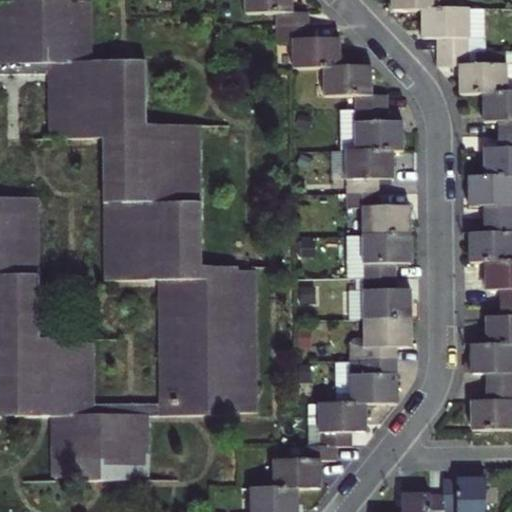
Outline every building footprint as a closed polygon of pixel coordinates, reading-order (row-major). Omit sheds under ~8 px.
[(0,3),(0,63),(48,66),(48,74),(49,137),(67,137),(67,142),(107,141),(107,283),(157,283),(159,405),(159,417),(241,418),(241,414),(258,414),(257,272),(239,272),(239,268),(203,268),(202,128),(146,127),(146,63),(93,63),(93,2),(74,2),(74,0),(11,0),(11,3),(0,3)] [(251,0),(252,21),(284,21),(284,32),(316,32),(316,21),(300,21),(300,0),(251,0)] [(393,0),(394,21),(426,21),(440,20),(440,0),(393,0)] [(441,48),(441,61),(473,61),(473,20),(440,20),(426,21),(426,48),(441,48)] [(316,43),(316,32),(284,32),(284,44),(299,44),(300,73),(328,73),(346,73),(345,44),(316,43)] [(508,61),(473,61),(441,61),(441,76),(461,76),(461,99),(484,99),(511,99),(511,71),(508,71),(508,61)] [(0,75),(48,74),(48,66),(0,63),(0,75)] [(346,73),(328,73),(328,103),(357,103),(357,112),(391,111),(391,97),(375,98),(375,73),(361,73),(346,73)] [(511,99),(484,99),(485,129),(498,128),(498,141),(511,141),(511,99)] [(345,156),(346,156),(395,155),(406,155),(406,125),(391,125),(391,111),(357,112),(345,112),(345,156)] [(511,141),(498,141),(498,150),(484,151),(484,181),(511,181),(511,141)] [(395,155),(346,156),(347,196),(381,196),(381,185),(395,184),(395,155)] [(484,210),(484,223),(511,222),(511,181),(484,181),(469,181),(469,210),(484,210)] [(381,209),(381,196),(347,196),(347,209),(363,209),(363,238),(412,238),(411,209),(381,209)] [(0,418),(51,419),(52,479),(132,482),(132,478),(151,479),(149,418),(149,416),(96,415),(96,406),(95,345),(77,345),(77,341),(41,341),(39,199),(0,198),(0,418)] [(511,222),(484,223),(484,234),(469,234),(470,263),(485,263),(511,263),(511,222)] [(412,238),(363,238),(348,239),(349,281),(364,281),(397,280),(397,267),(412,267),(412,238)] [(511,263),(485,263),(485,292),(501,292),(501,304),(511,304),(511,263)] [(364,292),(364,321),(413,320),(413,291),(398,290),(397,280),(364,281),(364,292)] [(364,321),(364,292),(349,293),(349,321),(364,321)] [(511,304),(501,304),(501,315),(485,315),(485,345),(511,345),(511,304)] [(413,320),(364,321),(364,337),(356,337),(350,343),(351,364),(398,364),(398,349),(413,349),(413,320)] [(511,345),(485,345),(470,345),(471,374),(485,374),(485,389),(511,388),(511,345)] [(398,364),(351,364),(335,364),(336,406),(369,405),(399,405),(398,364)] [(511,431),(511,388),(485,389),(485,400),(471,401),(471,432),(511,431)] [(159,405),(96,406),(96,415),(149,416),(149,418),(159,417),(159,405)] [(336,406),(322,406),(322,444),(341,444),(357,444),(356,433),(370,433),(369,405),(336,406)] [(322,444),(308,444),(308,457),(278,456),(278,486),(303,486),(327,486),(326,456),(341,456),(341,444),(322,444)] [(486,511),(486,480),(443,480),(443,496),(443,511),(486,511)] [(303,511),(303,486),(278,486),(257,486),(256,511),(303,511)] [(443,511),(443,496),(402,495),(401,511),(443,511)]
